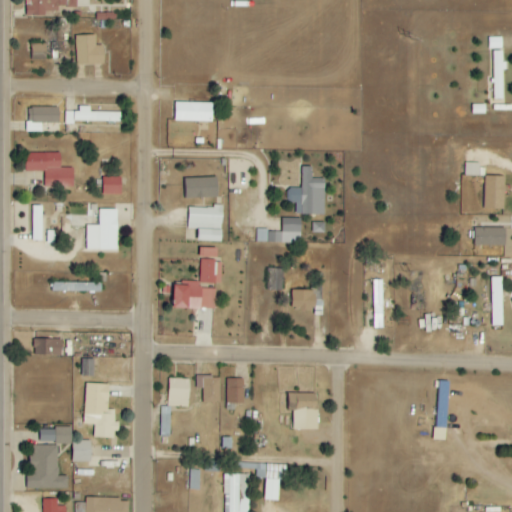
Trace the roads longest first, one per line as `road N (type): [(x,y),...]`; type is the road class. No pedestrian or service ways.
road 1 (residential): [(511,369),(152,357)]
road 2 (secondary): [(6,511),(0,194)]
road 3 (residential): [(152,122),(152,328)]
road 4 (residential): [(342,455),(152,451)]
road 5 (residential): [(152,357),(151,511)]
road 6 (residential): [(0,91),(152,95)]
road 7 (residential): [(2,322),(152,328)]
road 8 (residential): [(341,511),(344,365)]
road 9 (residential): [(151,0),(152,122)]
